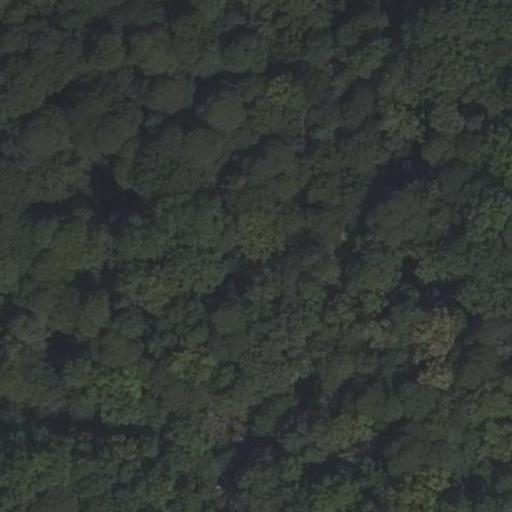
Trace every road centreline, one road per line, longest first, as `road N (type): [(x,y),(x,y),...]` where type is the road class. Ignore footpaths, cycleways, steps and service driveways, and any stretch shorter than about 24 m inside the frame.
road 1 (track): [(228,473),(0,208)]
road 2 (track): [(402,0),(511,91)]
